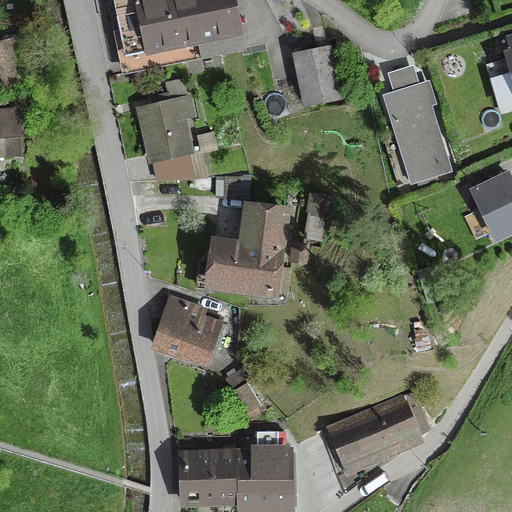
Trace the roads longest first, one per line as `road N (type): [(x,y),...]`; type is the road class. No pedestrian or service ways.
road 1 (residential): [(76,0),(161,425),(161,511)]
road 2 (residential): [(511,324),(425,450),(337,511)]
road 3 (residential): [(436,0),(421,30),(392,42),(322,0)]
